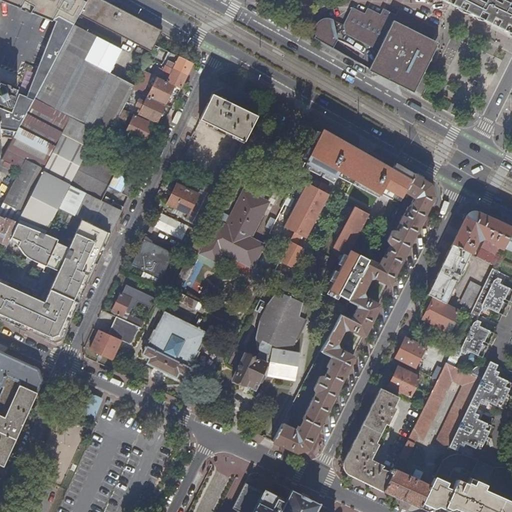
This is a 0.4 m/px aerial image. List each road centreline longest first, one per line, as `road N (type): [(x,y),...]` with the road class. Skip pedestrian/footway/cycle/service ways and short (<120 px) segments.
road 1 (residential): [(61,367),(218,42)]
road 2 (residential): [(459,176),(316,480)]
road 3 (primary): [(474,148),(206,0)]
road 4 (primary): [(218,42),(459,176)]
road 5 (residential): [(61,367),(210,436)]
road 6 (residential): [(0,508),(61,367)]
